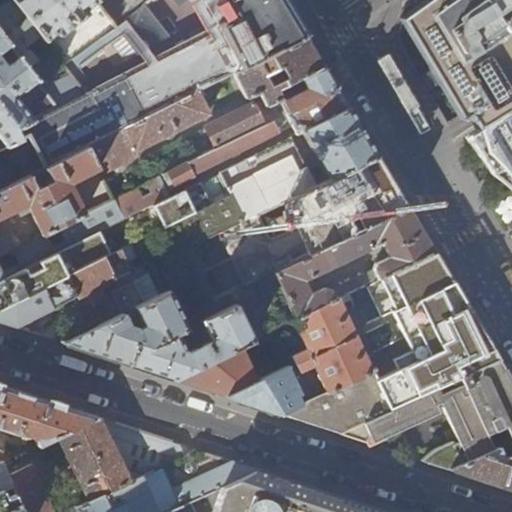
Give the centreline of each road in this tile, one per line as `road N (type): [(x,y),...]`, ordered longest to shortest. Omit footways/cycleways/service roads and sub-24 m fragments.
road 1 (residential): [(0,354),(483,511)]
road 2 (residential): [(511,319),(325,4)]
